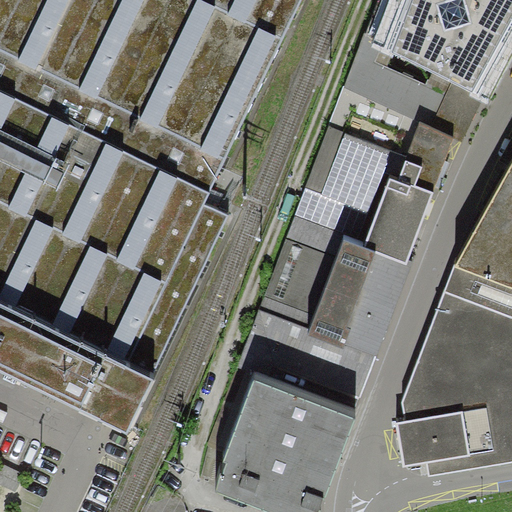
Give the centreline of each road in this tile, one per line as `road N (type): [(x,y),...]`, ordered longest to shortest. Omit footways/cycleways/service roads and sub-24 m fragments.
road 1 (unclassified): [(511,96),(391,363)]
road 2 (unclassified): [(391,363),(359,511)]
road 3 (unclassified): [(367,511),(433,483),(511,472)]
